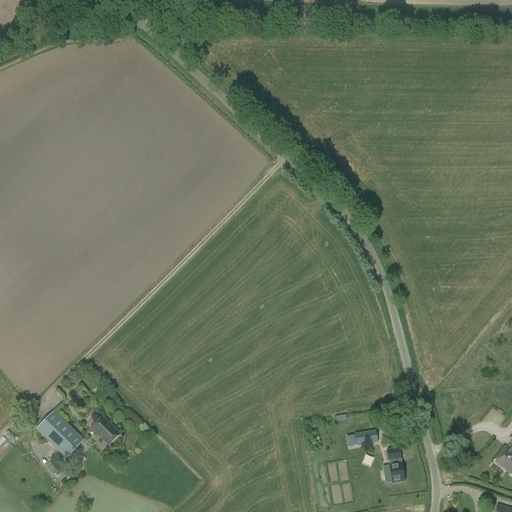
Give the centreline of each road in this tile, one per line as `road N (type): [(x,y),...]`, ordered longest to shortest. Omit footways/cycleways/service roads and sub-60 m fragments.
road 1 (unclassified): [(438,511),(413,380),(371,251),(356,227),(146,28)]
road 2 (unclassified): [(146,28),(161,21),(511,23)]
road 3 (unknown): [(85,359),(289,161)]
